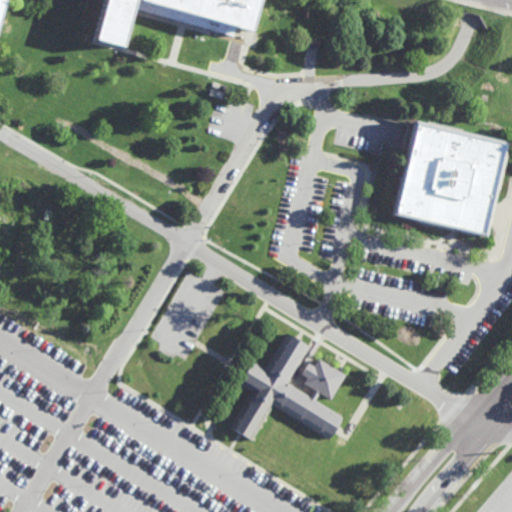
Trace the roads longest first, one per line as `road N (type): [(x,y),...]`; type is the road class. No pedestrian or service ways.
road 1 (residential): [(0,132),(475,413)]
road 2 (residential): [(186,244),(255,124),(278,99),(317,82),(371,80)]
road 3 (residential): [(511,369),(391,511)]
road 4 (residential): [(429,511),(511,416)]
